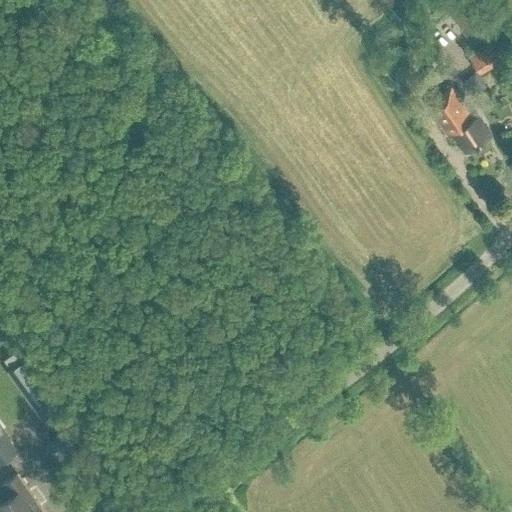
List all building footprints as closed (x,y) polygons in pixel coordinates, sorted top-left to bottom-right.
[(474,0),(451,16),(468,41),(492,25),(475,0),(474,0)] [(502,57),(489,38),(467,52),(480,71),(502,57)] [(490,133),(477,113),(472,116),(451,84),(426,101),(448,133),(453,130),(466,149),(490,133)] [(0,314),(0,336),(12,329),(1,314),(0,314)] [(39,336),(19,355),(57,397),(78,379),(39,336)] [(0,457),(15,446),(0,424),(0,457)] [(112,461),(107,464),(110,469),(115,466),(112,461)] [(13,489),(0,497),(0,511),(46,511),(17,470),(5,478),(13,489)]
